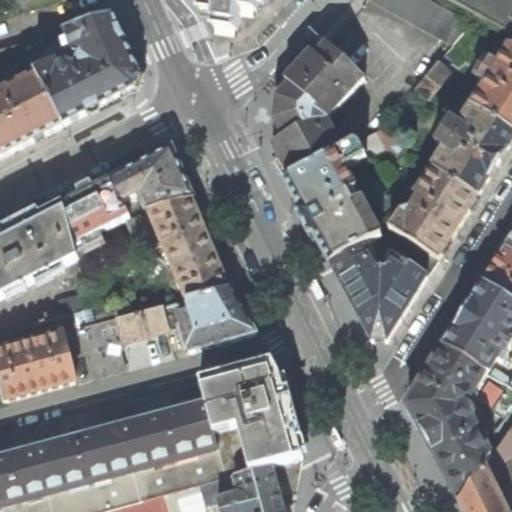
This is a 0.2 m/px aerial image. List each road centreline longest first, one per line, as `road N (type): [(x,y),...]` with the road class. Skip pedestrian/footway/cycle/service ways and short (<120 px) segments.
road 1 (residential): [(310,332),(0,418)]
road 2 (residential): [(351,412),(384,396),(511,192)]
road 3 (tertiary): [(310,332),(197,104)]
road 4 (residential): [(0,205),(197,104)]
road 5 (residential): [(197,104),(265,62),(325,0)]
